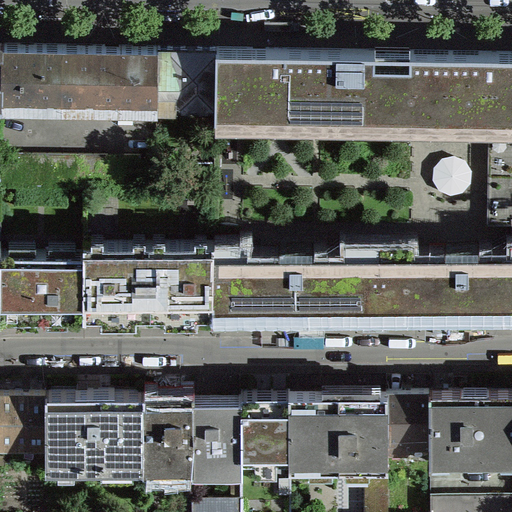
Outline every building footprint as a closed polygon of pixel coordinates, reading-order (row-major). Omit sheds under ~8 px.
[(50,96),(50,106),(61,107),(62,43),(3,42),(2,42),(1,96),(1,101),(1,105),(12,106),(12,95),(50,96)] [(102,97),(102,107),(120,108),(121,44),(62,43),(61,107),(71,107),(72,96),(102,97)] [(121,44),(120,108),(130,108),(130,98),(147,98),(146,108),(156,108),(157,44),(121,44)] [(157,44),(156,108),(156,109),(158,109),(177,109),(177,105),(215,105),(216,45),(215,45),(213,45),(199,45),(183,44),(183,45),(170,45),(170,44),(157,44)] [(489,125),(511,125),(511,50),(216,45),(215,105),(215,113),(489,117),(489,125)] [(511,125),(489,125),(487,222),(511,223),(511,237),(511,248),(511,249),(510,249),(510,257),(478,257),(478,248),(478,241),(445,241),(445,248),(445,257),(397,258),(397,237),(380,237),(379,303),(411,303),(411,308),(447,308),(447,303),(477,303),(477,308),(511,307),(511,125)] [(62,183),(62,152),(1,151),(0,182),(62,183)] [(124,153),(62,152),(62,183),(86,183),(123,184),(124,153)] [(139,168),(140,168),(141,153),(124,153),(123,184),(138,184),(139,168)] [(85,219),(86,183),(62,183),(0,182),(0,191),(0,199),(0,254),(0,255),(5,255),(6,217),(85,219)] [(347,303),(379,303),(380,237),(360,237),(360,258),(312,258),(312,249),(312,241),(279,241),(279,249),(279,258),(246,258),(246,238),(231,238),(213,238),(212,251),(211,304),(245,304),(245,309),(281,309),(281,304),(311,304),(311,309),(347,309),(347,303)] [(85,244),(84,311),(211,311),(211,304),(212,251),(213,238),(85,238),(85,241),(85,244)] [(84,314),(84,311),(85,244),(40,243),(39,277),(39,314),(84,314)] [(0,256),(0,255),(0,313),(17,314),(17,277),(18,260),(16,256),(1,256),(0,256)] [(388,386),(388,387),(386,387),(386,388),(387,436),(406,436),(406,440),(408,440),(429,440),(429,460),(430,460),(430,387),(402,387),(402,386),(388,386)] [(511,386),(430,387),(430,460),(431,460),(431,461),(449,461),(449,457),(468,457),(468,452),(481,452),(481,457),(501,457),(501,452),(511,451),(511,386)] [(46,389),(46,442),(46,464),(144,463),(144,441),(144,388),(114,388),(114,387),(87,387),(75,387),(75,388),(46,389)] [(322,388),(290,388),(290,389),(290,460),(290,461),(290,463),(364,462),(364,469),(364,511),(386,511),(387,479),(387,462),(387,446),(387,436),(386,388),(386,387),(380,387),(322,388)] [(0,441),(46,442),(46,389),(0,388),(0,441)] [(193,388),(144,388),(144,441),(144,463),(193,463),(193,388)] [(241,441),(241,393),(239,393),(194,393),(194,388),(193,388),(193,463),(193,468),(240,467),(241,467),(241,459),(241,441)] [(241,388),(241,393),(241,441),(241,459),(241,467),(241,495),(241,511),(290,511),(290,466),(290,463),(290,461),(290,460),(290,389),(290,388),(241,388)] [(511,511),(511,491),(430,492),(430,511),(511,511)] [(241,511),(241,495),(193,495),(193,511),(241,511)]
